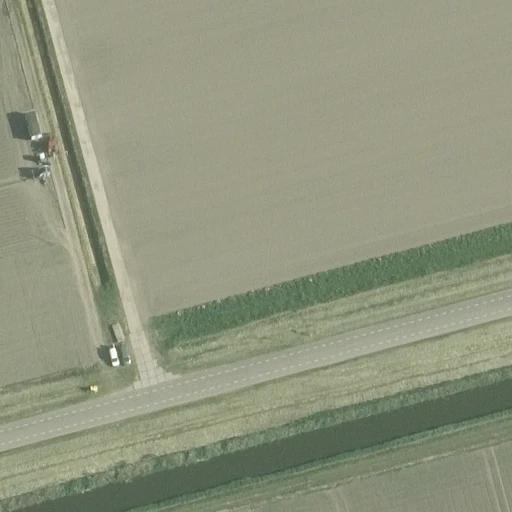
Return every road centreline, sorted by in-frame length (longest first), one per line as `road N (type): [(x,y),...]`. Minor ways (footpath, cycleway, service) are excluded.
road 1 (unclassified): [(152,397),(47,0)]
road 2 (tertiary): [(152,397),(511,304)]
road 3 (tertiary): [(0,438),(152,397)]
